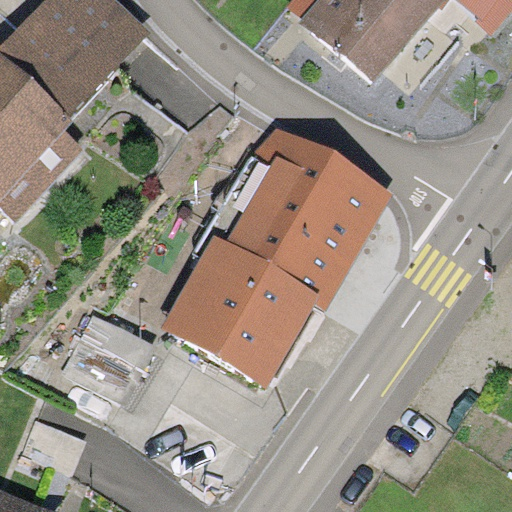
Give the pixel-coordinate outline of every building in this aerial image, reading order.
[(153,38),(112,0),(50,0),(0,53),(0,56),(69,123),(153,38)] [(325,0),(305,23),(376,83),(446,0),(325,0)] [(511,0),(451,0),(490,35),(511,9),(511,0)] [(74,127),(69,123),(0,56),(0,208),(1,207),(19,225),(84,153),(66,135),(74,127)] [(326,311),(392,199),(275,130),(256,162),(253,161),(196,256),(206,262),(165,331),(266,389),(306,322),(316,305),(326,311)] [(126,409),(158,348),(93,314),(61,375),(126,409)] [(83,473),(92,444),(41,428),(32,458),(83,473)] [(0,511),(55,511),(0,490),(0,511)]
